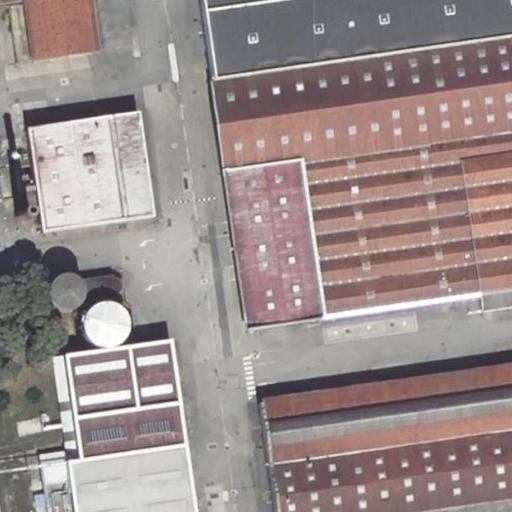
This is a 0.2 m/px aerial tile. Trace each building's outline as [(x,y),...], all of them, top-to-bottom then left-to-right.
[(0,0),(0,3),(8,2),(17,62),(98,50),(90,0),(0,0)] [(511,0),(202,0),(250,324),(482,293),(484,309),(511,305),(511,0)] [(28,129),(36,187),(21,190),(24,210),(23,211),(21,214),(21,216),(23,220),(26,222),(29,223),(35,219),(36,216),(40,215),(42,231),(153,215),(137,113),(28,129)] [(106,292),(110,296),(116,298),(119,297),(122,296),(125,293),(126,289),(127,285),(126,282),(123,278),(118,276),(115,276),(111,277),(107,281),(105,287),(106,292)] [(54,282),(49,289),(49,291),(48,295),(48,299),(51,306),(57,312),(62,315),(69,315),(73,315),(78,312),(84,307),(86,303),(87,299),(87,295),(84,286),(80,281),(75,278),(71,277),(61,278),(54,282)] [(197,511),(171,339),(65,355),(80,459),(42,466),(48,511),(197,511)] [(511,365),(262,401),(278,511),(368,511),(511,491),(511,365)]
